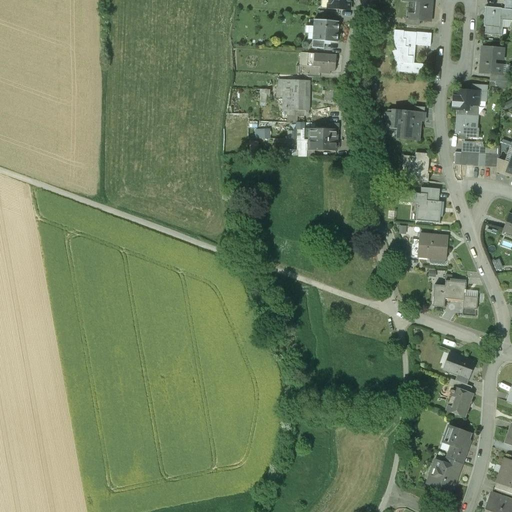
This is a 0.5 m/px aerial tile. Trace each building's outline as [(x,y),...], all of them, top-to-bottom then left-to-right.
[(328,0),(327,10),(350,12),(350,0),(328,0)] [(431,0),(402,0),(402,1),(417,3),(416,15),(414,15),(414,21),(430,22),(431,0)] [(501,9),(485,8),(484,27),(486,27),(485,35),(502,36),(502,28),(500,28),(500,20),(511,21),(511,18),(511,10),(504,10),(501,10),(501,9)] [(314,20),(313,40),(325,41),(338,42),(339,22),(314,20)] [(417,42),(418,33),(415,33),(403,32),(394,31),(393,40),(398,57),(402,57),(401,63),(400,63),(395,64),(398,72),(425,74),(426,65),(413,64),(415,45),(418,46),(418,42),(417,42)] [(431,34),(418,33),(417,42),(418,42),(418,46),(430,47),(431,34)] [(503,50),(482,48),(480,73),(490,73),(500,74),(501,73),(501,65),(495,64),(495,60),(503,60),(503,50)] [(319,60),(319,65),(321,65),(320,74),(331,75),(331,71),(335,72),(337,56),(321,54),(321,60),(319,60)] [(510,83),(511,76),(511,73),(501,73),(500,74),(490,73),(489,81),(510,83)] [(290,94),(290,80),(277,80),(276,98),(281,98),(280,115),(288,115),(288,98),(294,98),(294,94),(290,94)] [(307,117),(309,114),(309,99),(306,99),(306,80),(294,80),(294,94),(294,98),(288,98),(288,115),(297,115),(297,117),(307,117)] [(455,111),(454,134),(459,134),(459,137),(465,137),(465,135),(476,136),(477,130),(475,129),(477,101),(485,102),(486,87),(471,86),(470,92),(453,91),(451,111),(455,111)] [(258,102),(265,103),(265,95),(269,95),(269,90),(252,89),(251,94),(258,95),(258,102)] [(424,122),(425,114),(388,110),(387,121),(393,122),(393,124),(393,125),(393,126),(394,127),(395,127),(395,128),(396,128),(399,128),(398,139),(418,141),(420,122),(424,122)] [(237,121),(248,121),(249,113),(226,112),(226,119),(237,119),(237,121)] [(302,140),(302,129),(302,123),(298,123),(295,123),(295,129),(294,129),(293,131),(287,131),(287,139),(297,140),(302,140)] [(310,129),(309,140),(336,141),(336,130),(310,129)] [(259,139),(270,138),(269,130),(259,130),(259,139)] [(301,150),(302,140),(297,140),(297,150),(296,157),(314,157),(314,151),(309,151),(301,150)] [(314,151),(336,151),(336,141),(309,140),(309,151),(314,151)] [(473,143),(461,142),(461,153),(454,153),(454,165),(496,167),(497,149),(473,147),(473,143)] [(427,175),(428,155),(415,153),(414,157),(403,156),(401,180),(427,183),(428,175),(427,175)] [(421,188),(420,194),(427,194),(426,201),(438,202),(439,189),(421,188)] [(439,224),(441,202),(438,202),(426,201),(427,194),(420,194),(401,192),(401,203),(417,204),(415,222),(439,224)] [(511,214),(509,213),(502,231),(511,234),(511,214)] [(437,237),(419,236),(418,241),(412,240),(411,253),(417,254),(430,255),(430,263),(444,264),(445,261),(447,236),(437,235),(437,237)] [(445,287),(434,286),(432,307),(443,308),(444,301),(463,303),(464,303),(464,297),(465,293),(466,290),(465,290),(465,283),(445,281),(445,287)] [(477,298),(464,297),(464,303),(463,303),(462,315),(476,317),(477,298)] [(457,375),(469,379),(474,363),(451,355),(445,370),(457,375)] [(469,379),(457,375),(454,381),(466,385),(469,379)] [(453,388),(469,394),(472,387),(466,385),(454,381),(450,379),(447,387),(453,389),(453,388)] [(444,411),(465,418),(473,395),(469,394),(453,388),(453,389),(452,390),(450,390),(449,393),(451,393),(444,411)] [(465,447),(470,434),(448,425),(445,435),(448,436),(445,444),(452,446),(448,459),(462,464),(468,448),(465,447)] [(511,461),(502,458),(502,459),(503,459),(496,482),(495,481),(494,483),(497,484),(511,488),(511,461)] [(456,480),(462,464),(448,459),(446,464),(434,460),(432,468),(435,469),(429,484),(450,492),(454,480),(456,480)] [(511,488),(497,484),(495,489),(511,494),(511,488)] [(511,498),(511,494),(495,489),(494,489),(492,495),(505,499),(506,497),(511,498)] [(492,495),(491,494),(487,505),(489,505),(487,511),(511,511),(511,501),(505,499),(492,495)]
